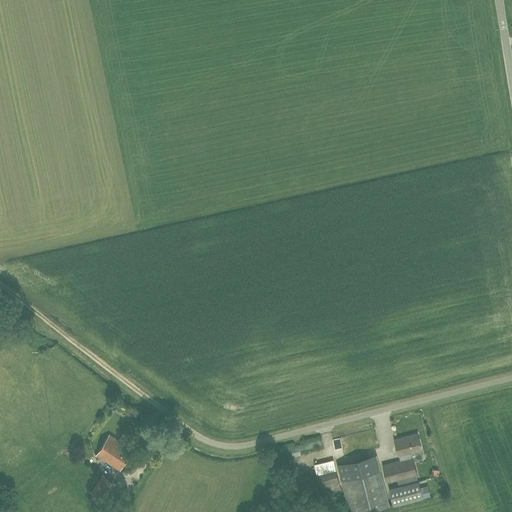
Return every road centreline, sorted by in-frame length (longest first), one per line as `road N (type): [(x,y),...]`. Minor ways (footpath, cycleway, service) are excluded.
road 1 (unclassified): [(159,408),(209,442),(240,446),(511,378)]
road 2 (track): [(159,408),(0,283)]
